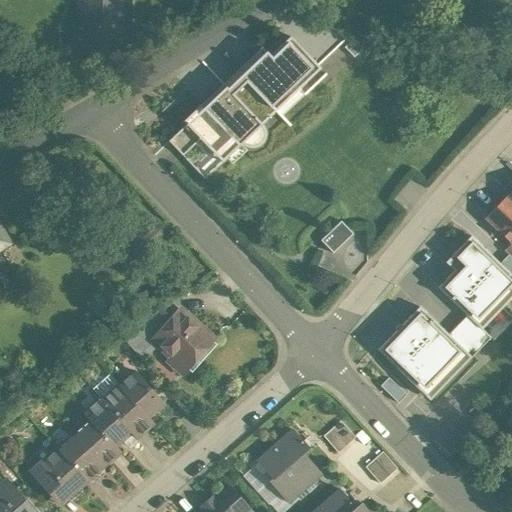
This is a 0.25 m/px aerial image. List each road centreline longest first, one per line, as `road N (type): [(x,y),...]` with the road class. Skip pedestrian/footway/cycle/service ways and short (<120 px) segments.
road 1 (residential): [(317,349),(130,157),(92,106)]
road 2 (residential): [(317,349),(511,123)]
road 3 (residential): [(319,351),(134,511)]
road 4 (residential): [(474,511),(319,351)]
road 5 (residential): [(92,106),(266,0)]
